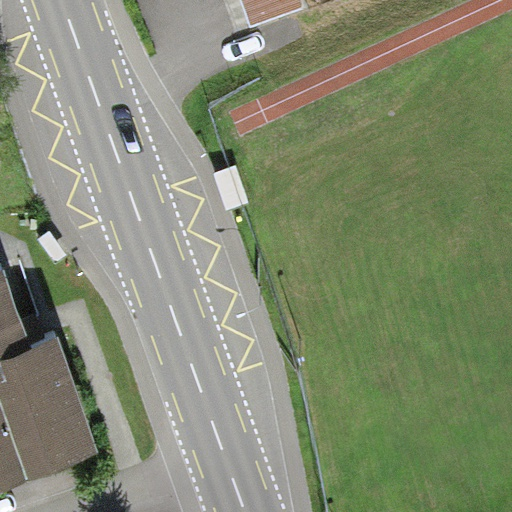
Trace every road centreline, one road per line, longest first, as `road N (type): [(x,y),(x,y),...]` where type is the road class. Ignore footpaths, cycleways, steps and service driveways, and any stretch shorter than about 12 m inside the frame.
road 1 (primary): [(227,459),(59,0)]
road 2 (residential): [(70,511),(227,459)]
